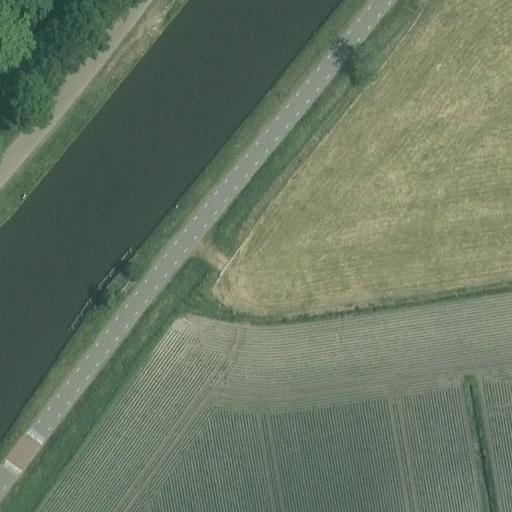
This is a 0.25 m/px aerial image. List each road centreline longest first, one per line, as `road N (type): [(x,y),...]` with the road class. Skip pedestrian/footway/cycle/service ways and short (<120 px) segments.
road 1 (tertiary): [(0,483),(179,247),(382,0)]
road 2 (tertiary): [(140,0),(0,171)]
